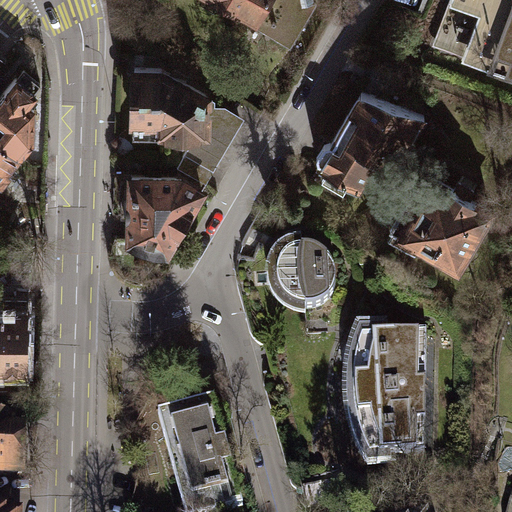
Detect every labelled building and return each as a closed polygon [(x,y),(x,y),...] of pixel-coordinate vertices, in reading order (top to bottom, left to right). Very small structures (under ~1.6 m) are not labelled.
[(250,18),(291,41),(313,0),(227,0),(252,14),(250,18)] [(511,0),(450,0),(433,45),(511,75),(511,0)] [(134,68),(132,120),(146,121),(157,131),(188,133),(209,133),(209,106),(209,95),(162,68),(134,68)] [(0,138),(19,154),(32,139),(32,100),(27,97),(39,83),(23,69),(0,95),(0,138)] [(320,160),(317,165),(327,171),(323,179),(343,191),(347,183),(356,188),(374,158),(394,169),(425,117),(361,90),(332,140),(329,138),(325,138),(316,154),(317,159),(320,160)] [(224,106),(209,106),(209,133),(188,133),(189,145),(184,153),(213,170),(243,118),(224,106)] [(19,154),(0,138),(0,185),(10,173),(6,170),(19,154)] [(213,170),(184,153),(177,176),(185,176),(202,190),(213,170)] [(177,176),(131,175),(130,198),(121,198),(121,217),(130,217),(129,237),(150,244),(168,249),(202,190),(185,176),(177,176)] [(406,203),(391,228),(404,236),(399,244),(415,254),(422,243),(456,264),(490,209),(470,197),(472,194),(456,185),(453,189),(434,177),(415,208),(406,203)] [(312,250),(291,253),(277,268),(276,289),(288,306),(309,311),(328,301),(336,282),(330,261),(312,250)] [(0,364),(26,365),(27,296),(0,296),(0,364)] [(426,334),(384,337),(383,329),(369,329),(369,338),(360,338),(360,348),(357,364),(355,380),(347,380),(347,401),(349,418),(357,419),(360,433),(366,447),(367,458),(376,458),(376,466),(390,466),(390,458),(424,456),(426,334)] [(214,399),(158,414),(183,511),(221,511),(243,506),(214,399)] [(0,472),(22,472),(22,426),(7,426),(7,416),(0,416),(0,472)] [(335,478),(306,486),(311,507),(341,499),(335,478)]
